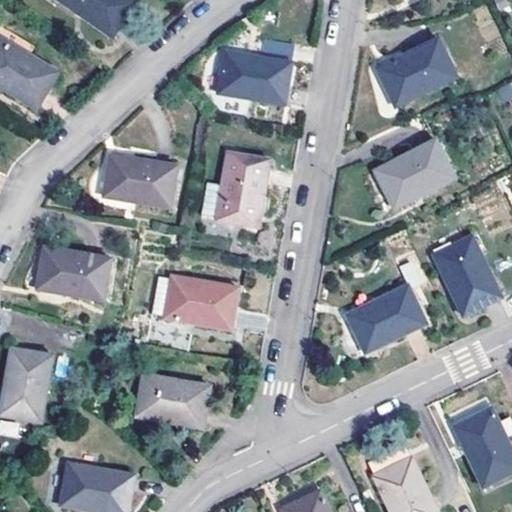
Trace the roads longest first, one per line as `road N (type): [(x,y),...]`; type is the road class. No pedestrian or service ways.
road 1 (residential): [(278,452),(278,388),(348,0)]
road 2 (residential): [(233,0),(39,169),(0,235)]
road 3 (residential): [(278,452),(511,340)]
